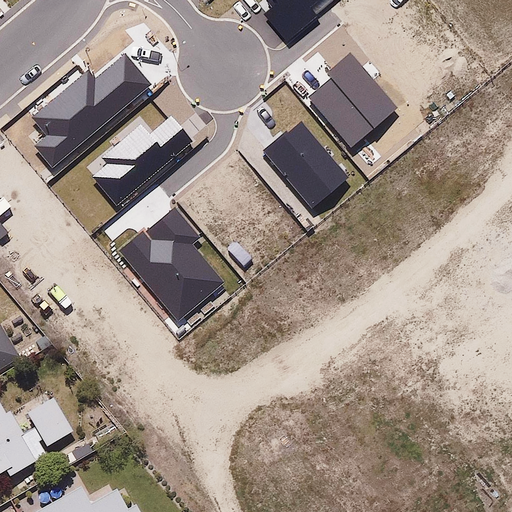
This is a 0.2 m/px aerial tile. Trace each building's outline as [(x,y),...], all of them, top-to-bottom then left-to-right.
[(276,0),(278,1),(262,15),(286,43),(318,16),(311,7),(319,0),(276,0)] [(326,73),(330,78),(309,96),(351,148),(397,108),(350,52),(336,64),(326,73)] [(88,70),(31,118),(47,135),(35,145),(52,166),(150,84),(124,54),(96,78),(88,70)] [(140,124),(101,156),(108,163),(92,176),(117,206),(193,141),(171,116),(150,133),(140,124)] [(285,135),(264,151),(312,208),(348,176),(301,122),(285,135)] [(284,230),(234,172),(206,193),(219,208),(203,219),(223,246),(234,235),(253,258),(284,230)] [(143,230),(119,250),(178,319),(223,281),(190,243),(199,236),(175,207),(162,218),(145,233),(143,230)] [(0,374),(21,362),(0,326),(0,374)] [(0,474),(3,473),(6,478),(73,437),(52,403),(31,416),(25,406),(6,418),(0,408),(0,474)] [(134,511),(117,481),(89,497),(83,486),(36,511),(134,511)]
